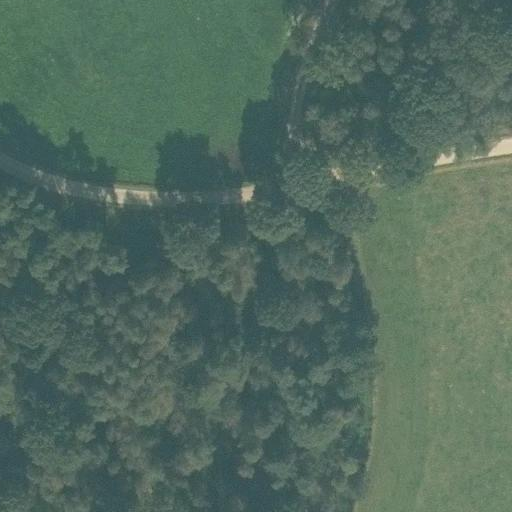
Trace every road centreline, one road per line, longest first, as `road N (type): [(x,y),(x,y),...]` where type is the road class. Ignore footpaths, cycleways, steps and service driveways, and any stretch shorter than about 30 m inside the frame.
road 1 (track): [(511,146),(247,192),(158,196),(74,185),(0,156)]
road 2 (track): [(290,184),(331,0)]
